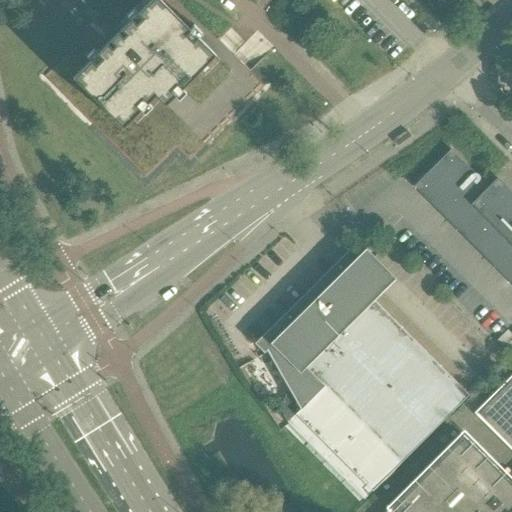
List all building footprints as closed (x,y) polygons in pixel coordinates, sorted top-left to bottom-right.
[(28,0),(43,15),(57,1),(70,14),(84,0),(28,0)] [(168,0),(149,0),(121,28),(106,44),(87,25),(40,72),(93,124),(88,129),(145,186),(175,156),(188,169),(210,148),(205,144),(264,86),(250,71),(223,45),(219,41),(210,31),(207,34),(205,36),(168,0)] [(511,192),(497,177),(494,180),(488,187),(450,149),(414,186),(511,284),(511,192)] [(264,353),(266,350),(283,379),(289,390),(288,392),(286,394),(284,396),(283,398),(282,401),(282,403),(281,406),(281,409),(282,411),(282,414),(283,416),(285,419),(286,421),(288,423),(363,499),(468,395),(460,387),(373,300),(383,289),(395,278),(372,256),(365,248),(354,247),(352,247),(351,246),(344,253),(254,343),(264,353)] [(511,352),(511,334),(510,333),(507,330),(496,341),(510,355),(511,352)] [(511,511),(511,377),(476,414),(511,450),(511,479),(511,480),(465,433),(386,511),(511,511)]
